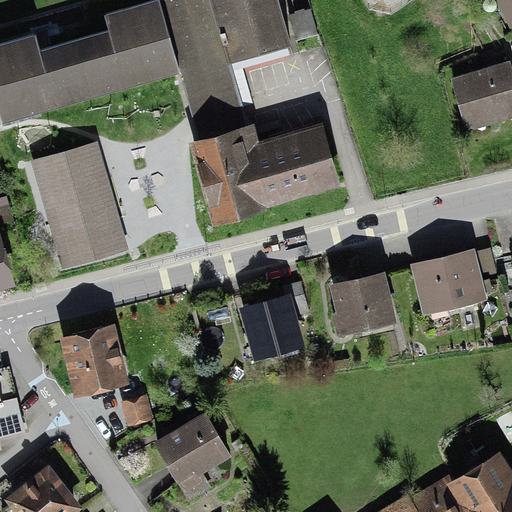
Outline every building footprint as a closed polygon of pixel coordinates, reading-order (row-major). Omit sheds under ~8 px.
[(40,109),(180,70),(201,144),(195,146),(215,216),(335,181),(319,127),(259,144),(254,127),(249,129),(229,59),(290,42),(277,0),(175,0),(161,4),(159,0),(152,0),(105,14),(109,29),(41,48),(36,32),(0,41),(0,113),(3,124),(41,114),(40,109)] [(511,0),(499,0),(511,25),(511,0)] [(313,8),(291,14),(298,40),(319,34),(313,8)] [(511,75),(508,62),(454,78),(466,119),(487,113),(488,116),(511,108),(511,75)] [(96,143),(34,161),(64,264),(125,247),(96,143)] [(4,197),(0,197),(0,221),(10,219),(4,197)] [(0,281),(10,279),(0,246),(0,281)] [(469,251),(417,264),(429,309),(480,296),(469,251)] [(381,273),(336,284),(343,313),(337,314),(341,330),(392,317),(381,273)] [(286,295),(243,307),(256,353),(300,341),(293,314),(307,310),(300,282),(284,287),(286,295)] [(104,329),(73,337),(69,344),(80,387),(122,376),(117,359),(120,356),(117,347),(114,346),(111,333),(104,329)] [(0,436),(25,430),(9,367),(0,368),(0,436)] [(144,396),(124,401),(131,422),(150,417),(144,396)] [(228,452),(205,413),(158,441),(184,486),(202,476),(198,469),(228,452)] [(64,511),(75,504),(47,469),(13,497),(16,500),(3,510),(5,511),(64,511)] [(511,511),(511,477),(456,511),(445,511),(451,508),(440,491),(433,495),(427,486),(409,497),(407,495),(379,511),(511,511)]
